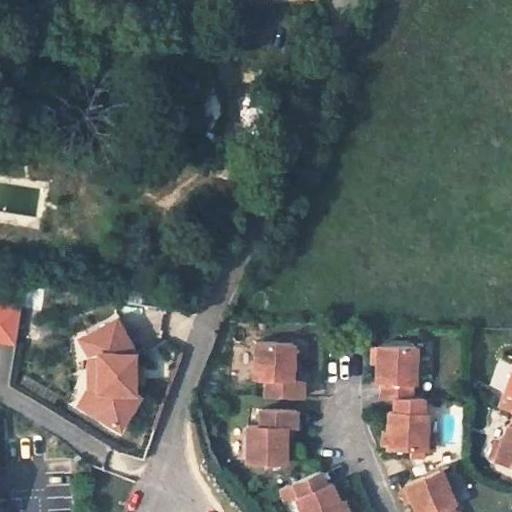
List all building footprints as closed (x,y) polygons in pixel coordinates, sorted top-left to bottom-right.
[(171,288),(144,284),(141,300),(170,303),(171,288)] [(0,303),(0,340),(13,343),(18,306),(0,303)] [(136,364),(136,354),(116,318),(79,337),(88,357),(87,388),(76,404),(120,431),(139,397),(134,393),(134,382),(141,382),(141,365),(136,364)] [(307,385),(307,378),(305,378),(296,378),(297,361),(297,341),(259,340),(258,378),(271,379),(270,393),(307,395),(307,385)] [(418,395),(419,381),(423,381),(425,343),(386,342),(386,347),(385,359),(385,376),(385,380),(388,379),(388,394),(400,394),(418,395)] [(306,362),(297,361),(296,378),(305,378),(306,362)] [(393,442),(393,447),(433,448),(434,410),(431,410),(431,396),(418,395),(400,394),(399,409),(395,409),(395,416),(394,429),(393,442)] [(253,420),(252,458),(290,459),(291,440),(291,423),(300,423),(302,423),(303,406),(266,405),(266,420),(253,420)] [(300,431),(300,423),(291,423),(291,440),(300,441),(300,431)] [(511,424),(499,458),(511,463),(511,424)] [(301,494),(307,511),(349,511),(349,510),(344,498),(338,483),(337,479),(332,481),(326,468),(298,480),(303,493),(301,494)] [(460,511),(458,506),(460,505),(446,468),(410,482),(412,488),(417,500),(421,511),(460,511)] [(412,488),(406,491),(408,497),(411,503),(417,500),(412,488)] [(349,510),(356,507),(351,495),(344,498),(349,510)]
